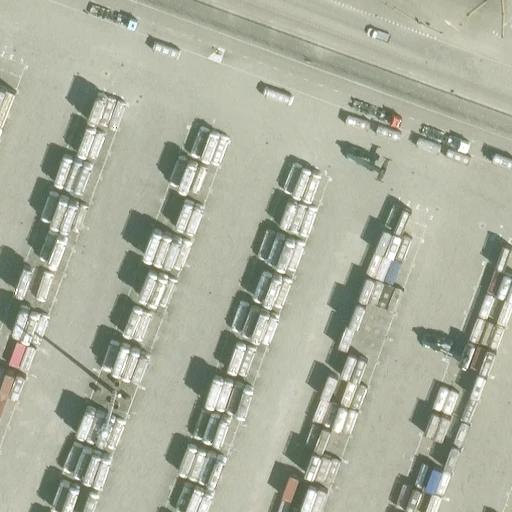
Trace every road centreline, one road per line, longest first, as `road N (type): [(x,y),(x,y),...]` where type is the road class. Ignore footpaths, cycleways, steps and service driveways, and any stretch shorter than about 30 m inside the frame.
road 1 (unknown): [(349,511),(489,149)]
road 2 (unknown): [(68,27),(0,224)]
